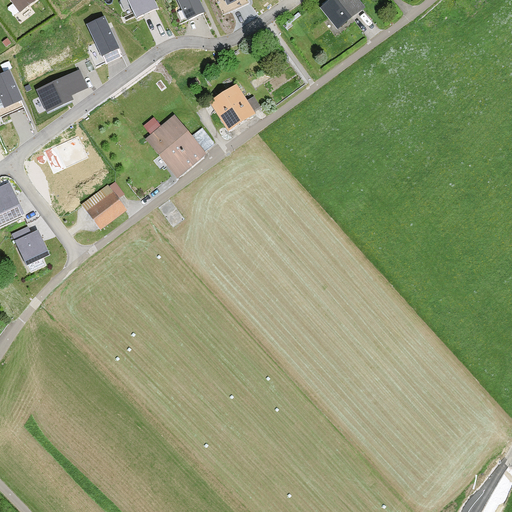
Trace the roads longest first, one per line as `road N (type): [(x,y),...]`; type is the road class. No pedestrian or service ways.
road 1 (residential): [(83,261),(8,165),(155,54),(223,40),(292,0)]
road 2 (residential): [(435,0),(83,261)]
road 3 (residential): [(83,261),(30,309),(0,360)]
